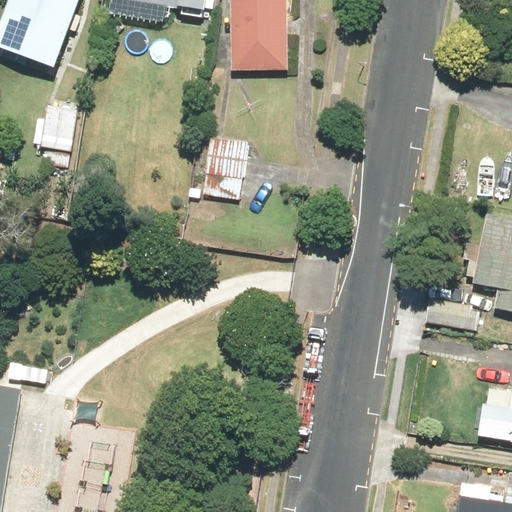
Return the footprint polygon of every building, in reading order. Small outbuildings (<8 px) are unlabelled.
[(80,0),(14,0),(0,43),(0,58),(54,76),(80,0)] [(110,0),(109,15),(171,21),(171,13),(213,17),(215,0),(110,0)] [(290,0),(232,0),(232,74),(291,74),(290,0)] [(47,106),(46,119),(36,118),(33,142),(43,143),(40,163),(71,166),(77,110),(47,106)] [(247,141),(209,138),(204,197),(242,200),(247,141)] [(511,221),(491,218),(486,247),(468,245),(466,262),(473,263),(470,280),(478,281),(476,292),(499,295),(497,312),(511,314),(511,221)] [(477,294),(457,292),(456,304),(435,302),(432,326),(480,332),(483,307),(476,306),(477,294)] [(0,509),(20,388),(0,384),(0,509)] [(511,446),(511,394),(490,393),(486,444),(511,446)] [(509,493),(464,487),(461,511),(511,511),(511,473),(511,474),(509,493)]
